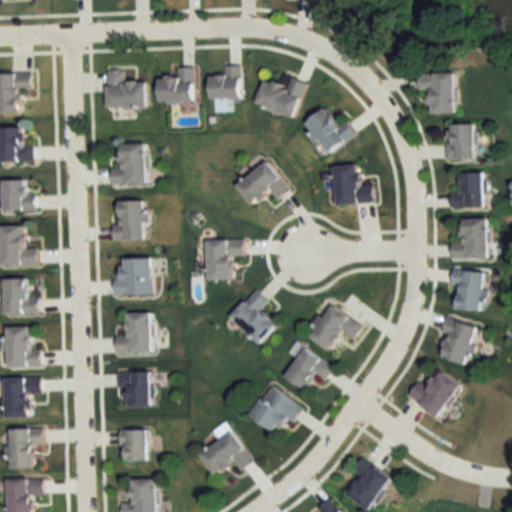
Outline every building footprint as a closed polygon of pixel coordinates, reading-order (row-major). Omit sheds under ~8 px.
[(244,67),(226,67),(226,77),(213,77),(213,100),(244,100),(244,67)] [(161,104),(197,104),(197,68),(180,68),(180,79),(161,79),(161,104)] [(109,109),(149,109),(149,83),(126,83),(126,71),(109,71),(109,109)] [(0,114),(21,114),(21,90),(33,90),(33,74),(0,74),(0,114)] [(458,74),(422,74),(422,91),(434,91),(434,115),(458,115),(458,74)] [(297,119),(309,84),(293,79),(290,88),(268,80),(259,106),(297,119)] [(333,155),(358,134),(347,121),(341,126),(327,110),(309,125),(333,155)] [(450,160),(478,160),(478,125),(450,125),(450,160)] [(1,128),(1,163),(35,163),(35,145),(25,145),(25,128),(1,128)] [(149,183),(149,143),(123,143),(123,167),(112,167),(112,183),(149,183)] [(238,183),(253,204),(272,190),(279,199),(292,190),(270,160),(238,183)] [(340,205),(377,201),(375,185),(362,186),(360,164),(337,166),(340,205)] [(453,192),(453,207),(487,207),(487,174),(463,174),(463,192),(453,192)] [(37,211),(37,193),(27,193),(27,179),(4,179),(4,211),(37,211)] [(148,240),(148,200),(122,200),(122,224),(115,224),(115,240),(148,240)] [(491,258),(491,217),(466,217),(466,241),(454,241),(454,258),(491,258)] [(27,225),(2,225),(2,266),(39,266),(39,248),(27,248),(27,225)] [(247,257),(246,239),(211,240),(211,280),(236,280),(236,257),(247,257)] [(117,279),(117,295),(155,295),(155,258),(123,258),(123,279),(117,279)] [(488,271),(455,269),(454,286),(462,286),(461,309),(486,311),(488,271)] [(41,298),(29,298),(29,279),(6,279),(6,314),(41,314),(41,298)] [(262,344),(279,325),(263,310),(271,302),(258,290),(233,317),(262,344)] [(365,326),(336,304),(312,336),(332,351),(345,333),(355,340),(365,326)] [(118,353),(155,352),(154,312),(130,312),(130,337),(118,337),(118,353)] [(478,325),(448,319),(445,334),(451,335),(446,358),(470,363),(478,325)] [(32,327),(8,327),(8,367),(43,367),(43,350),(32,350),(32,327)] [(336,368),(309,348),(288,376),(308,391),(318,378),(325,383),(336,368)] [(154,372),(120,372),(120,389),(130,389),(130,406),(154,406),(154,372)] [(420,383),(411,396),(441,417),(463,385),(444,372),(430,390),(420,383)] [(32,395),(43,395),(43,378),(8,378),(8,418),(32,418),(32,395)] [(254,416),(280,433),(289,419),(296,423),(305,408),(274,387),(254,416)] [(13,468),(37,468),(37,445),(45,445),(45,429),(12,429),(13,468)] [(150,430),(123,430),(123,461),(150,461),(150,430)] [(218,475),(237,462),(243,470),(256,460),(235,431),(203,455),(218,475)] [(373,509),(395,476),(365,456),(356,470),(364,476),(352,495),(373,509)] [(46,496),(46,479),(11,479),(11,511),(35,511),(35,496),(46,496)] [(123,511),(159,511),(159,479),(135,479),(135,502),(123,502),(123,511)] [(343,511),(331,499),(320,509),(323,511),(343,511)]
